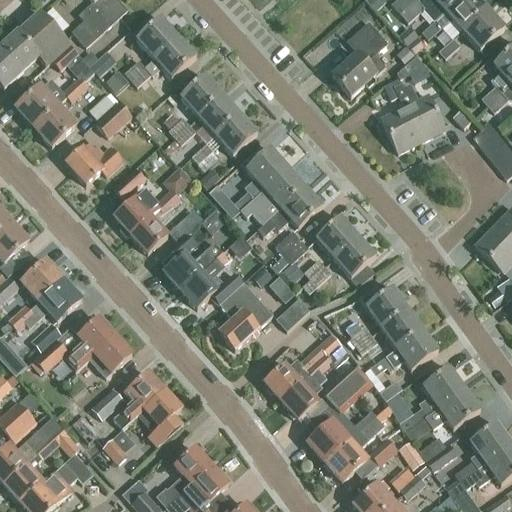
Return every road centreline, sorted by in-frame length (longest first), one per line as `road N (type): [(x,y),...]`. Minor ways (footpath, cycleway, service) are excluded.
road 1 (residential): [(302,511),(210,389),(0,157)]
road 2 (residential): [(429,258),(197,0)]
road 3 (residential): [(511,379),(429,258)]
road 4 (residential): [(429,258),(492,194),(461,151)]
